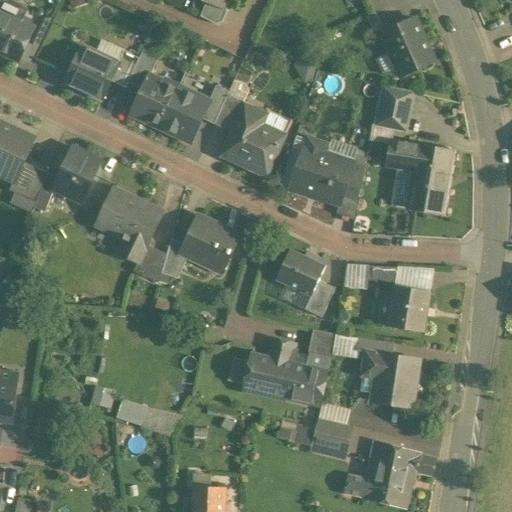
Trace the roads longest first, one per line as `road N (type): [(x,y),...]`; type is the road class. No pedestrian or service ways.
road 1 (residential): [(0,84),(353,250),(493,256)]
road 2 (residential): [(493,256),(496,187),(485,97),(448,0)]
road 3 (residential): [(452,511),(493,256)]
road 4 (residential): [(260,0),(235,34),(144,0)]
